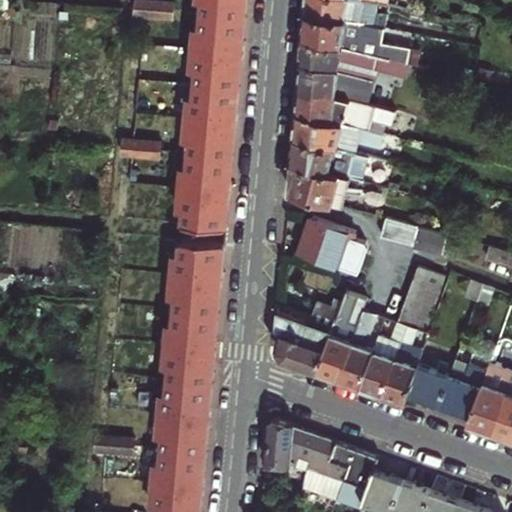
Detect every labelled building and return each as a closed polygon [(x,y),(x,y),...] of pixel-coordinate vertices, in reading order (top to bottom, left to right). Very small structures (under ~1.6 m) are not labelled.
[(175,3),(147,0),(137,0),(137,7),(174,10),(175,3)] [(205,0),(204,13),(246,17),(247,0),(205,0)] [(309,0),(310,3),(382,18),(392,20),(396,0),(309,0)] [(382,18),(310,3),(308,16),(307,27),(389,43),(392,29),(380,27),(382,18)] [(174,18),(174,10),(137,7),(137,14),(174,18)] [(198,83),(239,87),(243,48),(246,17),(204,13),(196,13),(195,12),(194,26),(198,26),(195,66),(199,66),(198,83)] [(389,43),(307,27),(306,40),(305,54),(411,82),(424,85),(427,74),(414,71),(415,64),(409,63),(413,47),(389,43)] [(411,82),(305,54),(304,66),(303,76),(376,96),(378,88),(407,96),(411,82)] [(369,121),(376,96),(303,76),(301,92),(301,102),(321,108),(324,105),(340,109),(341,113),(369,121)] [(237,115),(239,87),(198,83),(197,97),(190,96),(187,135),(193,136),(192,152),(233,156),(237,115)] [(321,108),(301,102),(299,117),(298,128),(386,151),(389,140),(394,142),(398,129),(369,121),(341,113),(340,109),(324,105),(321,108)] [(298,128),(298,136),(296,152),(359,168),(361,159),(382,165),(386,151),(298,128)] [(162,142),(125,138),(124,145),(161,149),(162,142)] [(160,157),(161,149),(124,145),(123,154),(160,157)] [(186,222),(227,226),(231,189),(233,156),(192,152),(190,166),(184,166),(180,207),(187,208),(186,222)] [(359,168),(296,152),(295,164),(294,178),(332,187),(353,193),(364,195),(369,171),(359,168)] [(353,193),(332,187),(294,178),(293,193),(291,208),(345,222),(353,193)] [(232,226),(227,226),(186,222),(185,230),(184,239),(226,243),(231,243),(232,235),(232,226)] [(352,254),(354,247),(310,231),(307,238),(301,254),(296,268),(356,289),(366,262),(364,258),(352,254)] [(446,269),(451,249),(390,233),(388,242),(385,252),(387,252),(388,252),(416,259),(417,260),(417,262),(446,269)] [(220,313),(223,270),(226,243),(184,239),(183,254),(176,254),(172,293),(180,294),(178,309),(220,313)] [(511,292),(511,264),(491,259),(487,272),(511,279),(511,285),(510,292),(511,292)] [(444,279),(416,269),(393,334),(413,341),(418,343),(421,343),(444,279)] [(480,312),(487,295),(477,291),(470,309),(480,312)] [(492,317),(499,299),(487,295),(480,312),(492,317)] [(148,299),(111,296),(111,303),(148,306),(148,299)] [(350,307),(330,299),(326,309),(347,317),(350,307)] [(147,314),(148,306),(111,303),(110,310),(147,314)] [(281,363),(282,371),(322,385),(347,317),(326,309),(326,310),(321,308),(319,316),(298,308),(290,330),(281,326),(280,336),(279,343),(287,346),(281,363)] [(166,361),(174,362),(172,378),(213,382),(217,346),(220,313),(178,309),(177,324),(170,323),(166,361)] [(358,321),(347,317),(322,385),(335,390),(341,392),(347,374),(351,375),(363,341),(352,337),(358,321)] [(379,329),(373,345),(363,341),(351,375),(347,374),(341,392),(351,395),(366,401),(391,333),(379,329)] [(393,334),(391,333),(366,401),(373,403),(388,409),(407,357),(413,341),(393,334)] [(407,357),(412,359),(418,343),(413,341),(407,357)] [(412,359),(407,357),(388,409),(398,412),(410,417),(413,408),(424,379),(429,365),(412,359)] [(437,384),(453,390),(458,375),(442,369),(437,384)] [(453,390),(443,419),(459,425),(473,430),(489,386),(458,375),(453,390)] [(168,433),(208,436),(211,410),(213,382),(172,378),(171,393),(164,393),(161,432),(168,433)] [(429,414),(443,419),(453,390),(437,384),(424,379),(413,408),(429,414)] [(511,387),(491,380),(489,386),(473,430),(471,438),(486,444),(495,447),(511,398),(511,387)] [(511,452),(511,398),(495,447),(509,452),(511,452)] [(327,430),(272,412),(269,444),(268,457),(297,459),(314,465),(318,453),(321,452),(323,446),(321,445),(327,430)] [(318,453),(314,465),(333,472),(335,470),(373,484),(380,465),(385,451),(348,438),(327,430),(321,445),(323,446),(321,452),(318,453)] [(201,511),(206,459),(208,436),(168,433),(166,448),(154,447),(153,461),(159,462),(156,502),(162,503),(160,511),(201,511)] [(136,438),(99,434),(98,442),(135,446),(136,438)] [(135,452),(135,446),(98,442),(98,448),(135,452)] [(400,508),(412,476),(396,471),(380,465),(373,484),(369,497),(400,508)] [(402,511),(429,511),(440,486),(431,483),(412,476),(400,508),(403,510),(402,511)] [(457,493),(440,486),(429,511),(463,511),(469,497),(457,493)] [(511,511),(487,504),(469,497),(463,511),(511,511)]
